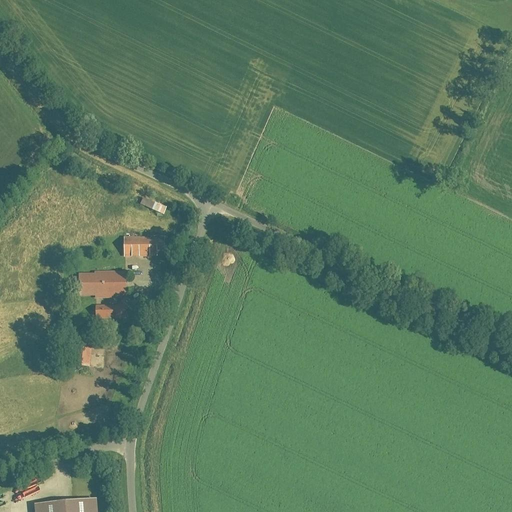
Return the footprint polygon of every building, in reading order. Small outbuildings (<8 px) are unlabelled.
[(127,235),(128,259),(169,259),(169,235),(127,235)] [(81,275),(81,302),(128,303),(129,275),(81,275)] [(98,304),(98,321),(128,320),(128,304),(98,304)] [(75,370),(94,369),(93,344),(74,344),(75,370)] [(101,511),(100,500),(36,505),(36,511),(101,511)]
